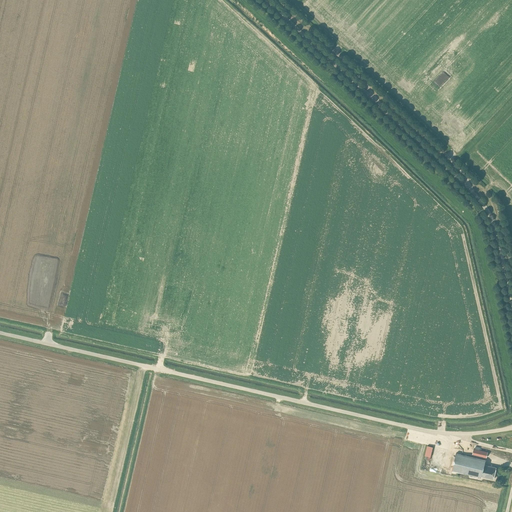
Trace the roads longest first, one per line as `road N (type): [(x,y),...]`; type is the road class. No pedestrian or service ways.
road 1 (unclassified): [(511,428),(428,431),(0,333)]
road 2 (unclassified): [(511,303),(483,204),(266,0)]
road 3 (track): [(371,92),(449,159),(470,190)]
